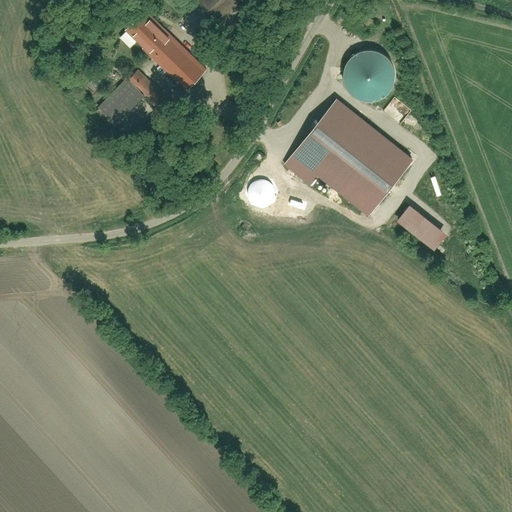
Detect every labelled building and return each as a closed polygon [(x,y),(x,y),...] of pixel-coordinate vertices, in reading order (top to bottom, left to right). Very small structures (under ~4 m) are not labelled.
[(196,0),(210,15),(227,0),(196,0)] [(206,70),(146,11),(126,31),(187,90),(206,70)] [(382,50),(348,55),(354,100),(402,93),(399,65),(384,67),(382,50)] [(156,88),(135,68),(126,77),(142,93),(147,97),(156,88)] [(114,123),(142,93),(126,77),(98,107),(114,123)] [(410,156),(333,97),(282,163),(309,184),(316,175),(366,214),(410,156)] [(415,202),(401,220),(440,251),(454,233),(415,202)]
